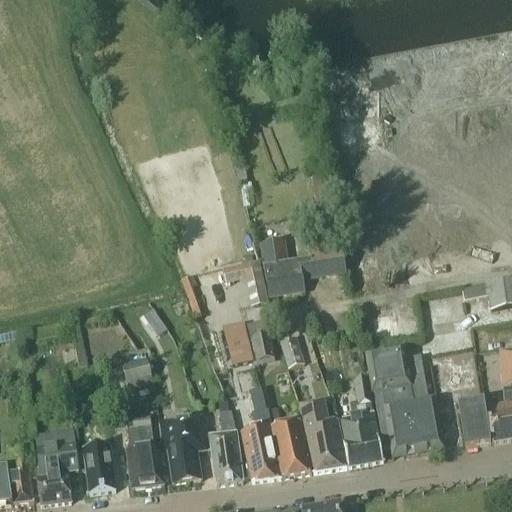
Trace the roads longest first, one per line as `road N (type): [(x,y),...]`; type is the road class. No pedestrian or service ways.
road 1 (tertiary): [(129,511),(511,466)]
road 2 (residential): [(511,273),(251,319)]
